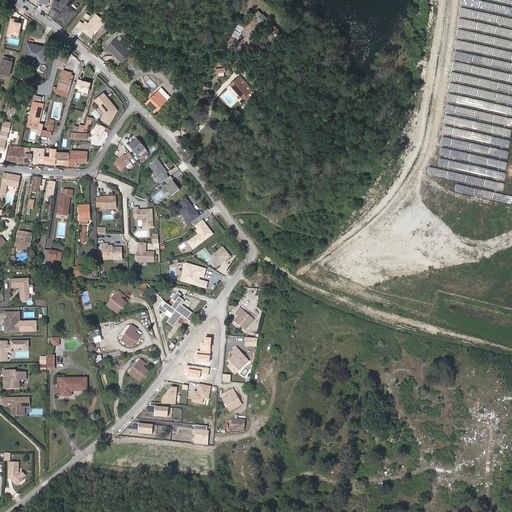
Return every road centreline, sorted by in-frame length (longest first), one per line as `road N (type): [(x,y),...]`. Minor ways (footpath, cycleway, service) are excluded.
road 1 (residential): [(14,511),(127,422),(256,250)]
road 2 (residential): [(136,103),(256,250)]
road 3 (residential): [(19,0),(136,103)]
road 4 (track): [(374,317),(511,350)]
